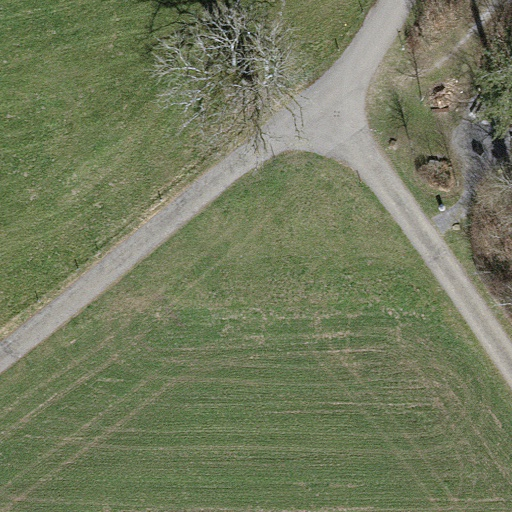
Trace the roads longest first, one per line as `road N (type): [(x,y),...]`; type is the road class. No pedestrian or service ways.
road 1 (residential): [(337,108),(242,155),(0,356)]
road 2 (residential): [(511,368),(337,108)]
road 3 (residential): [(337,108),(406,0)]
